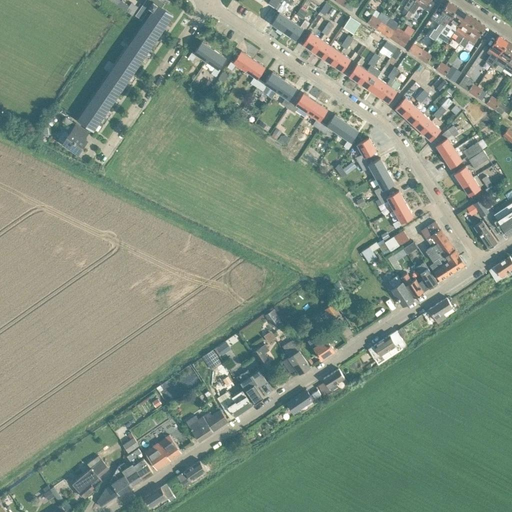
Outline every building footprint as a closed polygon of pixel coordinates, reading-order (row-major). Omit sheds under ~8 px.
[(153,10),(78,119),(94,130),(95,129),(173,15),(161,7),(164,3),(159,0),(145,0),(135,15),(142,19),(150,8),(153,10)] [(281,0),(280,0),(270,0),(268,3),(275,8),(281,0)] [(342,0),(340,3),(351,11),(355,5),(348,1),(348,0),(342,0)] [(375,0),(372,4),(377,9),(384,0),(375,0)] [(414,2),(415,0),(408,0),(404,7),(409,10),(405,15),(414,2)] [(415,0),(414,2),(405,15),(409,18),(412,13),(414,13),(419,5),(428,11),(435,0),(415,0)] [(121,1),(118,6),(133,15),(138,7),(131,3),(129,6),(121,1)] [(440,3),(431,18),(444,27),(458,7),(448,1),(445,6),(440,3)] [(320,11),(325,15),(331,6),(326,2),(320,11)] [(278,15),(272,23),(284,31),(292,20),(282,14),(286,7),(287,7),(282,4),(278,10),(278,11),(280,12),(278,15)] [(333,16),(338,11),(334,6),(329,10),(333,16)] [(455,30),(467,13),(458,7),(444,27),(441,31),(446,35),(451,27),(455,30)] [(301,8),(296,14),(303,18),(307,12),(305,10),(301,8)] [(455,30),(454,33),(458,36),(455,40),(459,43),(464,36),(476,19),(467,13),(455,30)] [(372,25),(377,18),(373,15),(368,22),(372,25)] [(360,23),(350,17),(344,26),(353,33),(360,23)] [(381,31),(386,24),(382,21),(377,18),(372,25),(381,31)] [(292,20),(284,31),(296,39),(302,31),(304,28),(305,29),(309,23),(305,19),(300,26),(292,20)] [(464,36),(459,43),(464,46),(469,39),(474,43),(477,38),(480,34),(485,26),(476,19),(464,36)] [(333,25),(331,23),(328,21),(325,27),(330,30),(333,25)] [(390,37),(398,27),(397,26),(395,30),(386,24),(381,31),(390,37)] [(327,35),(330,30),(325,27),(322,32),(327,35)] [(398,27),(390,37),(404,46),(411,36),(398,27)] [(426,42),(433,33),(426,28),(419,36),(426,42)] [(313,51),(322,39),(311,32),(303,44),(313,51)] [(354,38),(351,37),(349,35),(345,40),(350,43),(354,38)] [(496,59),(508,41),(499,35),(487,52),(490,54),(486,61),(492,65),(496,59)] [(342,45),(345,47),(356,54),(362,44),(354,38),(350,43),(345,40),(342,45)] [(323,58),(331,45),(322,39),(313,51),(323,58)] [(207,60),(214,49),(202,41),(195,52),(193,51),(189,57),(193,61),(198,54),(207,60)] [(386,41),(383,46),(393,53),(396,47),(386,41)] [(496,59),(492,65),(495,67),(498,64),(503,68),(506,64),(511,54),(511,44),(508,41),(496,59)] [(333,64),(341,52),(331,45),(323,58),(333,64)] [(381,56),(374,52),(366,47),(359,57),(368,62),(371,57),(377,61),(381,56)] [(396,59),(401,51),(396,47),(393,53),(391,56),(396,59)] [(423,59),(428,52),(421,47),(416,55),(423,59)] [(214,49),(207,60),(216,66),(211,73),(216,76),(221,69),(219,68),(227,57),(214,49)] [(246,70),(254,59),(242,50),(235,61),(232,60),(228,66),(233,69),(237,63),(246,70)] [(341,52),(333,64),(343,71),(351,59),(341,52)] [(428,52),(423,59),(428,63),(433,55),(428,52)] [(511,73),(511,54),(506,64),(503,68),(511,73)] [(374,66),(377,61),(371,57),(368,62),(371,64),(374,66)] [(254,59),(246,70),(255,76),(251,82),(255,85),(260,79),(259,77),(266,67),(254,59)] [(451,64),(454,69),(461,66),(458,60),(451,64)] [(441,72),(446,64),(441,61),(436,68),(441,72)] [(368,69),(358,62),(350,75),(360,82),(368,69)] [(382,71),(374,66),(371,64),(368,69),(360,82),(369,89),(378,76),(382,71)] [(446,64),(441,72),(445,75),(450,67),(446,64)] [(426,67),(419,76),(427,82),(434,73),(426,67)] [(218,77),(224,81),(228,75),(223,71),(218,77)] [(277,91),(285,80),(273,71),(266,82),(264,81),(259,87),(264,90),(268,84),(277,91)] [(473,83),(469,81),(471,78),(465,74),(458,84),(468,91),(469,90),(473,93),(478,86),(473,83)] [(388,82),(378,76),(369,89),(379,95),(388,82)] [(443,79),(436,87),(442,92),(449,84),(443,79)] [(285,80),(277,91),(286,97),(282,103),(287,106),(291,100),(290,98),(297,88),(285,80)] [(388,82),(379,95),(389,102),(398,89),(388,82)] [(478,86),(473,93),(478,96),(483,89),(478,86)] [(429,93),(427,92),(424,89),(420,93),(425,97),(429,93)] [(309,112),(316,101),(304,93),(297,103),(294,102),(290,108),(295,111),(299,105),(309,112)] [(421,102),(425,97),(420,93),(416,98),(421,102)] [(491,106),(496,98),(492,95),(487,103),(491,106)] [(415,105),(412,102),(406,97),(396,108),(405,116),(415,105)] [(496,109),(501,102),(496,98),(491,106),(496,109)] [(451,105),(449,103),(445,99),(441,104),(442,105),(447,109),(451,105)] [(316,101),(309,112),(317,118),(313,124),(318,127),(322,121),(321,120),(328,109),(316,101)] [(501,113),(507,105),(501,101),(501,102),(496,109),(501,113)] [(414,124),(424,113),(415,105),(405,116),(414,124)] [(443,114),(447,109),(442,105),(438,110),(443,114)] [(242,108),(238,114),(244,118),(248,112),(242,108)] [(439,118),(443,114),(438,110),(434,114),(439,118)] [(422,132),(432,121),(424,113),(414,124),(422,132)] [(340,133),(347,122),(335,114),(328,125),(326,123),(321,130),(325,133),(330,127),(340,133)] [(69,126),(72,121),(66,117),(62,122),(69,126)] [(263,129),(267,125),(262,121),(258,125),(263,129)] [(432,121),(422,132),(431,140),(441,129),(432,121)] [(347,122),(340,133),(348,139),(344,145),(349,149),(353,142),(352,141),(359,130),(347,122)] [(77,124),(64,143),(78,153),(87,140),(81,135),(85,130),(77,124)] [(444,156),(455,148),(448,137),(452,134),(454,136),(463,131),(458,124),(455,127),(454,125),(449,128),(443,134),(446,139),(437,145),(444,156)] [(276,139),(281,132),(277,128),(271,136),(276,139)] [(511,130),(509,128),(503,134),(511,141),(511,130)] [(281,136),(278,139),(285,143),(289,137),(285,135),(281,136)] [(368,160),(367,158),(366,156),(377,150),(369,137),(358,143),(363,153),(357,156),(361,163),(368,160)] [(469,159),(483,150),(478,142),(464,151),(469,159)] [(293,147),(290,152),(297,156),(300,152),(293,147)] [(455,148),(444,156),(451,167),(462,159),(455,148)] [(310,149),(304,157),(313,164),(319,155),(310,149)] [(483,150),(469,159),(475,167),(488,158),(483,150)] [(377,177),(388,170),(381,157),(370,164),(368,161),(368,160),(361,163),(365,170),(371,167),(377,177)] [(356,166),(352,161),(343,169),(347,173),(356,166)] [(339,163),(335,167),(343,176),(347,173),(343,169),(339,163)] [(462,184),(474,176),(466,165),(455,172),(462,184)] [(386,193),(385,191),(384,189),(395,183),(388,170),(377,177),(382,186),(375,190),(379,197),(386,193)] [(474,176),(462,184),(470,195),(481,187),(474,176)] [(487,176),(482,179),(487,187),(492,184),(487,176)] [(394,209),(406,203),(399,190),(388,196),(387,195),(386,193),(379,197),(380,198),(376,201),(378,205),(389,199),(394,209)] [(360,206),(369,201),(365,195),(357,200),(360,206)] [(487,204),(483,198),(474,203),(479,210),(487,204)] [(511,201),(494,214),(508,235),(511,232),(511,201)] [(406,203),(394,209),(400,219),(393,223),(396,228),(403,224),(402,222),(413,215),(406,203)] [(467,207),(472,214),(479,210),(474,203),(467,207)] [(482,220),(479,222),(474,226),(490,248),(498,242),(486,226),(482,220)] [(466,264),(435,221),(421,231),(432,246),(426,250),(434,261),(430,264),(435,272),(440,280),(466,264)] [(379,247),(385,255),(410,240),(403,230),(385,242),(382,238),(377,242),(379,247)] [(368,262),(376,257),(372,251),(379,247),(377,242),(375,240),(367,246),(360,252),(368,262)] [(417,247),(413,241),(404,247),(408,253),(417,247)] [(401,267),(392,254),(387,258),(396,271),(401,267)] [(494,266),(489,269),(489,270),(494,276),(496,280),(502,277),(507,273),(508,275),(511,272),(510,269),(511,267),(511,258),(509,254),(493,265),(494,266)] [(416,266),(424,279),(430,287),(438,282),(424,261),(416,266)] [(430,287),(424,279),(418,283),(416,278),(412,280),(407,272),(401,276),(415,297),(430,287)] [(397,274),(388,281),(393,288),(392,289),(403,305),(413,299),(397,274)] [(456,290),(458,295),(466,291),(464,286),(456,290)] [(447,297),(430,308),(436,316),(438,319),(439,320),(443,318),(446,316),(443,312),(452,305),(447,297)] [(455,311),(463,305),(461,301),(452,307),(455,311)] [(333,320),(341,314),(333,303),(325,308),(333,320)] [(268,319),(277,313),(274,309),(265,315),(268,319)] [(374,321),(380,317),(378,313),(371,317),(374,321)] [(402,326),(397,329),(401,336),(406,333),(402,326)] [(406,344),(397,330),(369,347),(374,356),(398,341),(401,347),(406,344)] [(335,350),(330,342),(327,338),(313,347),(322,359),(335,350)] [(226,341),(217,347),(222,354),(227,352),(225,350),(230,347),(226,341)] [(289,357),(284,360),(291,372),(297,368),(300,373),(310,367),(304,358),(299,350),(301,349),(297,342),(295,343),(293,345),(285,350),(289,357)] [(260,346),(252,351),(260,364),(269,358),(260,346)] [(212,350),(203,356),(211,369),(221,362),(212,350)] [(344,376),(338,368),(324,377),(330,386),(332,389),(339,385),(336,382),(344,376)] [(259,370),(251,375),(257,383),(259,387),(267,381),(259,370)] [(257,383),(251,375),(240,382),(254,403),(263,397),(255,384),(257,383)] [(313,398),(306,389),(288,401),(294,410),(313,398)] [(311,393),(314,398),(315,397),(317,401),(322,399),(319,395),(321,394),(317,389),(311,393)] [(252,405),(247,397),(243,391),(233,397),(229,391),(218,398),(231,419),(252,405)] [(229,421),(221,409),(212,415),(210,412),(198,419),(195,414),(186,420),(199,440),(229,421)] [(182,452),(170,433),(152,446),(145,451),(157,469),(182,452)] [(128,452),(139,445),(134,437),(123,444),(128,452)] [(139,448),(127,456),(132,464),(143,479),(153,472),(148,463),(144,458),(139,461),(136,457),(142,453),(139,448)] [(109,468),(99,455),(87,463),(91,468),(73,482),(84,497),(95,489),(93,486),(101,480),(98,477),(109,468)] [(206,469),(199,459),(184,469),(185,470),(177,475),(184,485),(190,481),(189,480),(206,469)] [(132,464),(127,467),(124,462),(119,465),(133,485),(143,479),(132,464)] [(120,494),(133,485),(119,465),(118,466),(113,474),(110,479),(120,494)] [(192,490),(210,477),(205,470),(187,483),(192,490)] [(101,506),(120,494),(110,479),(110,480),(112,484),(106,488),(103,493),(97,501),(101,506)] [(166,482),(144,496),(149,504),(150,506),(167,496),(170,500),(176,497),(175,496),(173,493),(171,490),(166,482)] [(47,499),(55,494),(51,488),(43,493),(47,499)]
